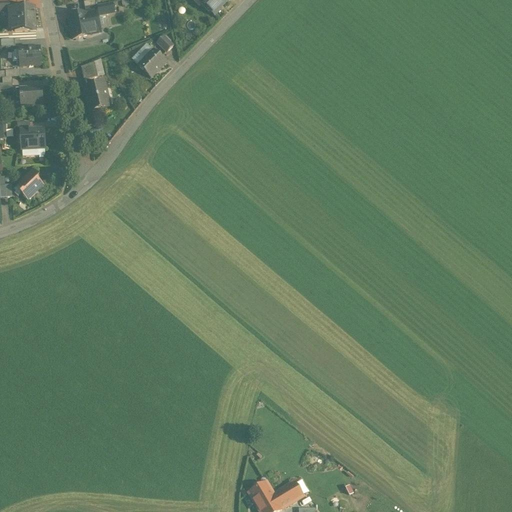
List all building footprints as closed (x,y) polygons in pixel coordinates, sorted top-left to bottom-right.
[(227,1),(226,0),(205,0),(202,4),(214,15),(221,8),(221,7),(227,1)] [(9,3),(0,3),(0,12),(8,12),(7,10),(9,10),(9,3)] [(98,6),(97,6),(98,13),(99,16),(115,13),(113,3),(98,6)] [(96,5),(85,8),(86,14),(86,15),(93,13),(93,14),(96,13),(98,13),(97,6),(98,6),(98,5),(96,5)] [(33,9),(10,10),(11,32),(34,31),(33,9)] [(86,14),(69,18),(72,31),(71,31),(73,39),(90,36),(90,35),(100,33),(96,13),(93,14),(93,13),(86,15),(86,14)] [(163,37),(157,43),(167,53),(173,46),(163,37)] [(14,39),(1,40),(1,48),(15,47),(14,39)] [(40,48),(18,49),(19,67),(28,67),(28,66),(41,65),(40,48)] [(153,51),(138,66),(151,79),(166,63),(153,51)] [(94,62),(81,68),(84,81),(98,77),(94,62)] [(12,84),(0,84),(0,92),(13,92),(12,84)] [(105,84),(85,89),(89,111),(110,106),(105,84)] [(42,88),(16,90),(17,98),(21,98),(21,107),(43,106),(42,88)] [(30,123),(17,123),(18,131),(21,131),(30,131),(30,123)] [(30,131),(21,131),(22,152),(22,150),(44,149),(45,150),(44,130),(30,131)] [(33,172),(19,185),(25,191),(22,194),(28,201),(36,193),(35,192),(42,186),(37,180),(39,179),(33,172)] [(294,484),(273,496),(282,511),(303,498),(294,484)] [(266,485),(249,495),(259,511),(279,511),(282,511),(273,496),(266,485)]
